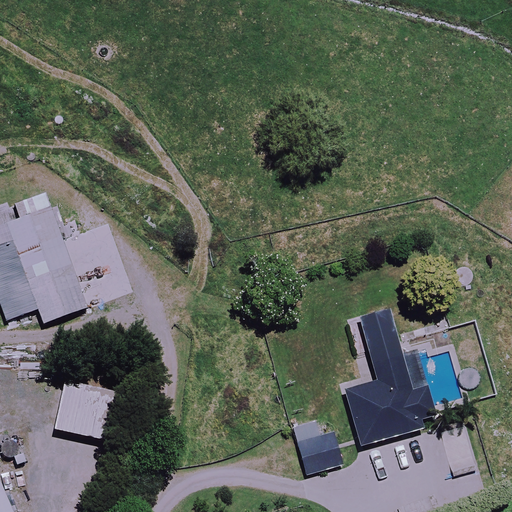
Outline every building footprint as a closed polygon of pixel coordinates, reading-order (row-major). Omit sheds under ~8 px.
[(43,327),(86,311),(69,265),(78,261),(73,245),(63,248),(44,196),(15,207),(20,222),(6,227),(11,243),(0,247),(0,305),(7,323),(37,312),(43,327)] [(408,396),(394,344),(368,351),(377,385),(345,394),(359,448),(420,432),(417,422),(432,418),(425,391),(408,396)] [(341,467),(332,434),(295,444),(304,477),(341,467)] [(78,471),(77,484),(103,487),(104,474),(78,471)] [(0,511),(9,511),(8,508),(12,506),(3,486),(0,487),(0,511)]
